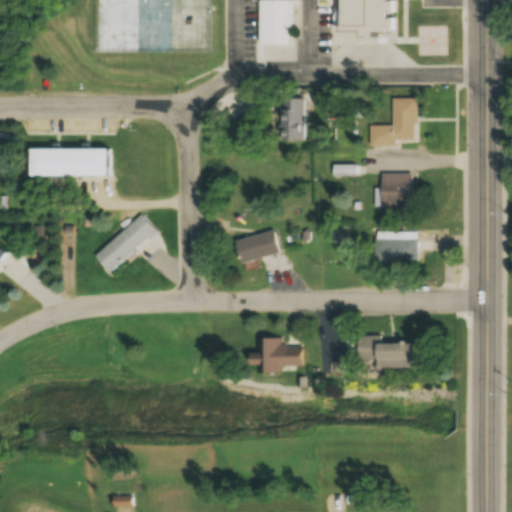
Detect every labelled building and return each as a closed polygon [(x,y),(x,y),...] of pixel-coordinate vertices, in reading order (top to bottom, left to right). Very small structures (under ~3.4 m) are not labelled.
[(259,0),(259,45),(290,45),(290,0),(259,0)] [(342,0),(342,20),(361,20),(361,29),(376,29),(376,19),(394,19),(394,0),(342,0)] [(304,140),(304,99),(280,99),(280,140),(304,140)] [(370,127),(370,144),(416,144),(416,99),(392,99),(392,127),(370,127)] [(27,150),(27,177),(106,177),(106,150),(27,150)] [(380,210),(412,210),(412,174),(380,174),(380,210)] [(93,256),(109,275),(137,251),(145,260),(165,243),(142,216),(93,256)] [(279,254),(274,231),(231,242),(237,265),(279,254)] [(417,232),(374,233),(374,262),(418,262),(417,232)] [(258,373),(302,372),(301,348),(277,349),(276,337),(258,338),(259,358),(247,358),(247,367),(258,367),(258,373)] [(380,345),(380,337),(357,337),(357,361),(373,361),(373,370),(415,369),(415,344),(380,345)]
